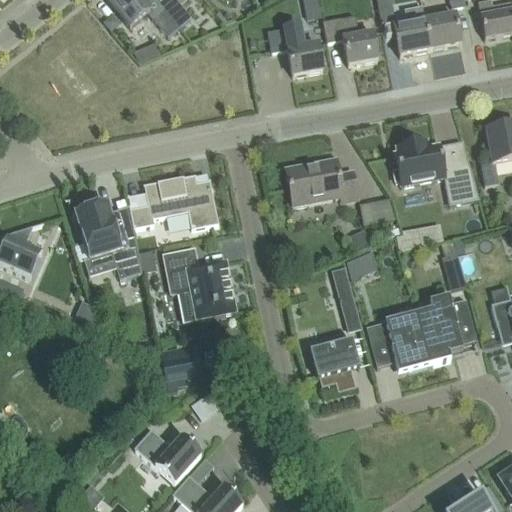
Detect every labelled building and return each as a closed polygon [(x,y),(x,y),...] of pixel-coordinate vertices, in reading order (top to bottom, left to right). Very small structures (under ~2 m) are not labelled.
[(103,0),(129,31),(149,15),(136,0),(103,0)] [(394,24),(389,0),(375,0),(378,15),(380,27),(394,24)] [(448,0),(451,13),(464,11),(462,0),(448,0)] [(175,3),(163,13),(179,31),(190,22),(175,3)] [(476,5),(480,24),(484,44),(511,38),(511,25),(508,6),(492,9),(490,3),(476,5)] [(167,41),(179,31),(163,13),(152,22),(167,41)] [(112,19),(103,26),(110,34),(115,30),(116,24),(112,19)] [(424,25),(429,55),(458,49),(459,50),(460,49),(456,30),(454,19),(424,25)] [(322,26),(323,27),(326,47),(342,44),(347,70),(377,65),(373,45),(372,37),(358,40),(354,20),(322,26)] [(394,31),(396,41),(399,61),(400,61),(400,60),(429,55),(424,25),(394,31)] [(322,75),(318,55),(317,48),(303,50),(300,31),(287,33),(267,37),(271,57),(287,55),(292,81),(322,75)] [(146,73),(168,63),(162,50),(140,60),(146,73)] [(480,171),(484,190),(484,191),(498,188),(494,168),(511,164),(511,129),(485,135),(492,168),(480,171)] [(400,191),(444,183),(449,208),(476,203),(465,164),(440,169),(437,151),(426,154),(425,147),(397,153),(398,159),(394,159),(400,191)] [(343,207),(358,204),(352,176),(338,179),(336,164),(317,167),(318,169),(285,176),(292,212),(342,202),(343,207)] [(128,212),(132,230),(133,233),(153,230),(152,224),(187,217),(191,234),(217,229),(209,185),(207,185),(208,186),(195,188),(194,181),(195,181),(194,180),(143,190),(143,191),(144,191),(147,211),(130,215),(129,211),(127,211),(128,212)] [(140,268),(133,233),(132,230),(114,235),(111,224),(110,224),(105,209),(101,210),(100,206),(95,203),(81,208),(78,212),(80,217),(75,218),(80,234),(79,234),(89,264),(111,257),(119,284),(141,277),(140,268)] [(388,204),(376,206),(380,227),(394,225),(388,204)] [(0,241),(0,269),(29,282),(40,257),(25,250),(32,231),(0,241)] [(364,237),(350,243),(356,257),(370,251),(364,237)] [(460,242),(452,244),(456,257),(464,255),(460,242)] [(189,296),(195,325),(236,317),(226,266),(198,271),(194,252),(161,259),(169,300),(189,296)] [(456,257),(441,262),(450,295),(465,290),(456,257)] [(358,263),(346,269),(351,286),(363,281),(358,263)] [(153,265),(140,268),(141,277),(155,275),(153,265)] [(344,276),(332,279),(336,293),(348,290),(344,276)] [(9,289),(4,301),(17,306),(22,295),(9,289)] [(415,319),(429,370),(450,365),(448,358),(462,354),(460,349),(476,345),(465,304),(450,308),(448,301),(428,307),(430,315),(415,319)] [(511,313),(509,304),(489,310),(501,351),(511,348),(511,313)] [(414,319),(365,333),(376,372),(394,367),(397,379),(429,370),(414,319)] [(340,339),(308,347),(310,355),(308,356),(316,383),(318,383),(320,391),(335,387),(337,397),(355,392),(351,375),(358,373),(351,344),(342,346),(340,339)] [(185,362),(183,351),(159,356),(165,386),(166,386),(183,383),(202,379),(198,359),(185,362)] [(183,383),(166,386),(168,397),(176,396),(176,392),(184,390),(183,383)] [(132,454),(174,492),(202,460),(180,440),(170,451),(150,434),(132,454)] [(511,474),(497,484),(511,506),(511,474)] [(170,500),(183,511),(241,511),(244,510),(222,490),(212,500),(189,479),(170,500)] [(488,511),(480,499),(460,511),(488,511)]
